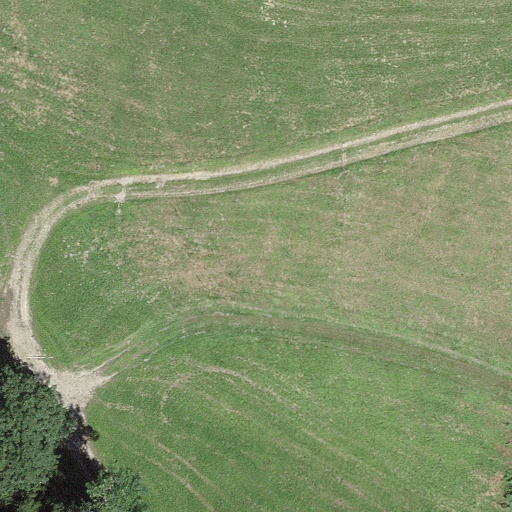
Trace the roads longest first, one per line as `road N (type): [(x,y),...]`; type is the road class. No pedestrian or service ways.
road 1 (track): [(511,112),(286,170),(86,194),(57,206),(32,236),(24,282),(31,330),(132,511)]
road 2 (track): [(66,405),(159,337),(207,316),(312,326),(459,364),(511,387)]
